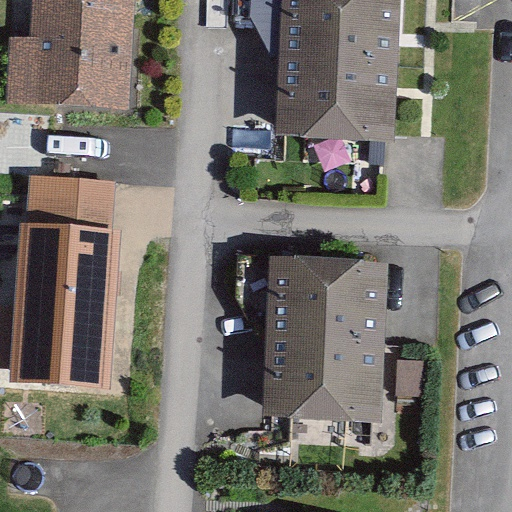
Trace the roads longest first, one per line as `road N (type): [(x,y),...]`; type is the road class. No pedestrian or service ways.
road 1 (residential): [(166,217),(511,223)]
road 2 (residential): [(166,217),(156,511)]
road 3 (residential): [(174,0),(166,217)]
